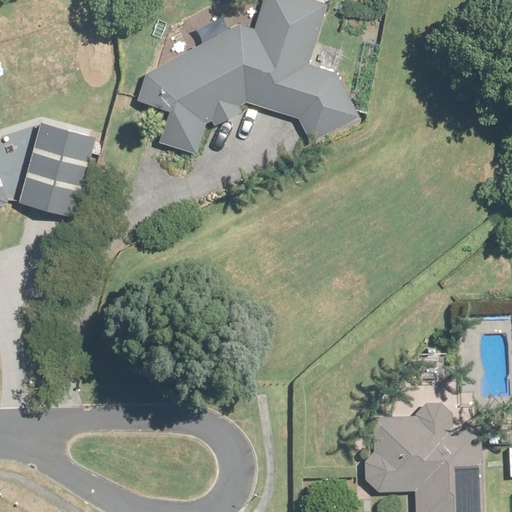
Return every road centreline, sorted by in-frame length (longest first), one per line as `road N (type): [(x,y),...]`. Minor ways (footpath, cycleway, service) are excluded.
road 1 (residential): [(19,428),(167,422),(215,432),(238,469),(223,508)]
road 2 (residential): [(138,511),(68,475),(19,428)]
